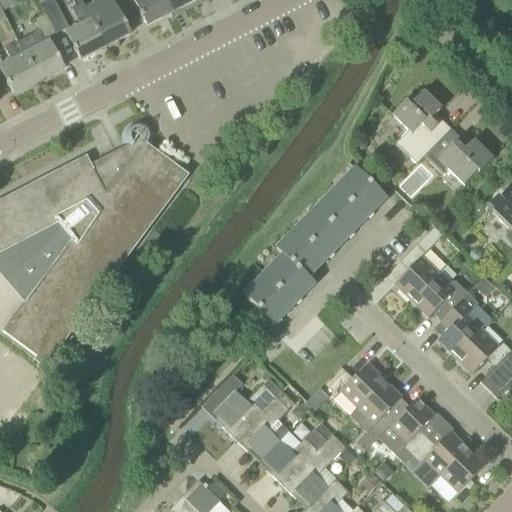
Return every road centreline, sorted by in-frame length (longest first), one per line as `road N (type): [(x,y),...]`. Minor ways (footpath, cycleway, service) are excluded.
road 1 (residential): [(0,146),(288,0)]
road 2 (residential): [(511,457),(337,283)]
road 3 (residential): [(511,97),(441,29),(425,0)]
